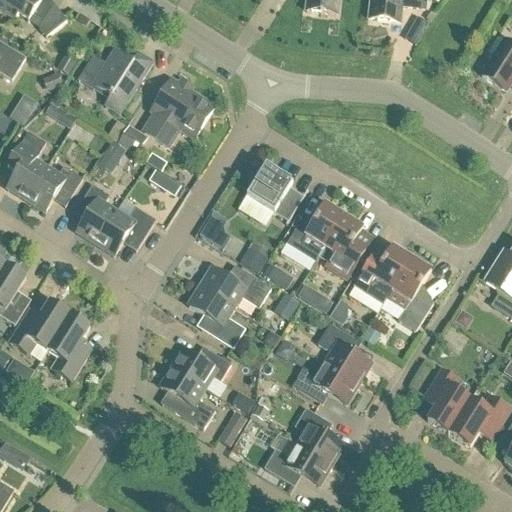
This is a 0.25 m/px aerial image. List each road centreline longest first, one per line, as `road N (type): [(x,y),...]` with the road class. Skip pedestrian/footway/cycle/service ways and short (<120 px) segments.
road 1 (residential): [(247,123),(474,269)]
road 2 (unclassified): [(511,171),(394,98),(272,82)]
road 3 (unclassified): [(130,304),(247,123)]
road 4 (residential): [(122,403),(304,511)]
road 5 (residential): [(378,423),(474,269)]
road 6 (residential): [(507,511),(378,423)]
road 7 (residential): [(130,304),(0,220)]
road 8 (unclassified): [(272,82),(142,0)]
road 9 (unclassified): [(50,511),(77,484),(122,403)]
